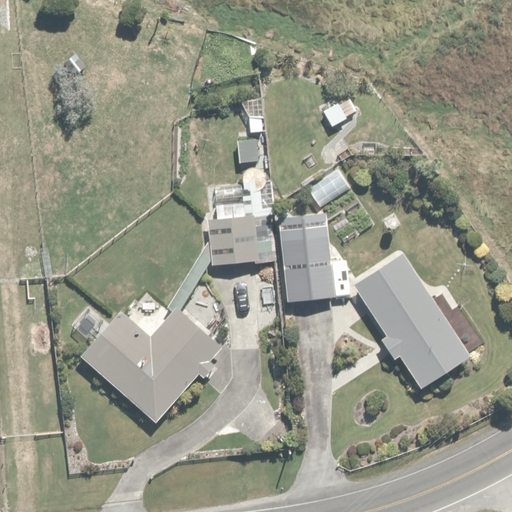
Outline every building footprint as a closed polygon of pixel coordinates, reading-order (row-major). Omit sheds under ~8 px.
[(345,96),(318,112),(328,129),(355,112),(345,96)] [(259,139),(231,139),(232,166),(259,165),(259,139)] [(312,210),(323,209),(351,190),(336,168),(300,192),(312,210)] [(312,210),(273,213),(281,304),(332,299),(323,209),(312,210)] [(253,212),(201,215),(203,268),(256,266),(253,212)] [(467,353),(397,250),(343,287),(413,390),(467,353)] [(269,270),(245,272),(249,309),(272,307),(269,270)] [(117,308),(74,356),(152,426),(221,349),(170,303),(144,332),(117,308)]
